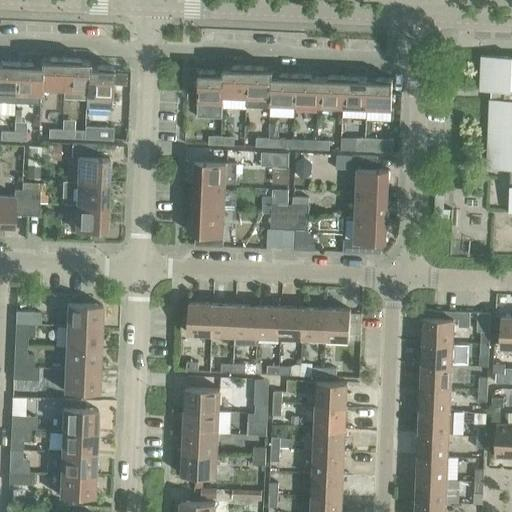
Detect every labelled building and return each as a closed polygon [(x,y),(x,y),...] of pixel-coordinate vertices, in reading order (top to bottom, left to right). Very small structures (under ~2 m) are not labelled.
[(508,212),(511,211),(511,56),(481,55),(479,90),(489,91),(486,168),(510,169),(508,212)] [(39,88),(63,89),(64,58),(48,57),(48,60),(39,60),(39,66),(40,66),(39,88)] [(63,89),(86,90),(87,90),(87,68),(88,68),(88,62),(79,61),(80,59),(64,58),(63,89)] [(0,92),(14,93),(16,62),(0,61),(0,92)] [(39,94),(39,88),(40,66),(39,66),(31,65),(32,63),(16,62),(14,93),(39,94)] [(87,90),(86,90),(85,96),(111,97),(112,66),(96,65),(96,68),(88,68),(87,68),(87,90)] [(222,96),(223,96),(246,97),(248,66),(232,65),(232,68),(223,67),(223,74),(222,96)] [(246,97),(270,98),(271,98),(271,76),(272,76),(272,69),(264,69),(264,67),(248,66),(246,97)] [(223,102),(223,96),(222,96),(223,74),(215,73),(215,71),(199,70),(197,101),(223,102)] [(114,73),(113,82),(127,82),(127,73),(114,73)] [(270,104),(294,105),(295,74),(280,73),(280,76),(272,76),(271,76),(271,98),(270,98),(270,104)] [(294,105),(318,106),(319,78),(311,77),(311,75),(295,74),(294,105)] [(318,106),(342,107),(343,76),(328,75),(327,78),(319,78),(318,106)] [(342,107),(366,108),(367,80),(359,80),(359,77),(343,76),(342,107)] [(367,80),(366,108),(391,109),(392,78),(376,78),(375,80),(367,80)] [(83,139),(92,139),(93,127),(84,126),(83,139)] [(48,138),(61,138),(61,129),(48,129),(48,138)] [(61,129),(61,138),(73,138),(74,130),(61,129)] [(0,132),(0,139),(12,140),(13,132),(0,131),(0,132)] [(13,132),(12,140),(25,141),(25,132),(13,132)] [(208,144),(221,145),(221,136),(208,136),(208,144)] [(221,136),(221,145),(234,145),(234,137),(221,136)] [(255,146),(268,147),(269,138),(256,138),(255,146)] [(269,138),(268,147),(281,147),(281,139),(269,138)] [(355,151),(364,151),(364,138),(355,138),(355,151)] [(364,138),(364,151),(372,151),(373,139),(364,138)] [(281,139),(281,147),(292,148),(292,139),(281,139)] [(292,139),(292,148),(303,148),(304,140),(292,139)] [(303,148),(316,149),(317,140),(304,140),(303,148)] [(317,140),(316,149),(329,149),(329,141),(317,140)] [(76,180),(76,181),(107,182),(108,157),(96,157),(97,144),(72,143),(71,157),(69,157),(68,180),(76,180)] [(28,146),(27,158),(40,159),(41,147),(28,146)] [(273,153),(273,166),(288,166),(288,153),(273,153)] [(357,169),(356,193),(387,194),(388,169),(376,169),(377,156),(351,155),(351,169),(357,169)] [(337,168),(351,168),(351,156),(338,156),(337,168)] [(195,161),(194,185),(225,187),(226,162),(195,161)] [(27,166),(27,177),(39,178),(40,166),(27,166)] [(273,167),(272,183),(287,184),(288,167),(273,167)] [(434,218),(451,219),(452,209),(443,209),(445,177),(436,176),(434,218)] [(63,204),(75,205),(106,206),(107,182),(76,181),(64,180),(63,204)] [(194,185),(193,209),(224,211),(225,187),(194,185)] [(0,194),(0,226),(13,227),(13,215),(26,215),(27,190),(21,190),(14,189),(13,195),(0,194)] [(37,190),(27,190),(26,215),(38,216),(39,190),(37,190)] [(356,193),(355,217),(386,218),(387,194),(356,193)] [(270,229),(283,229),(284,204),(271,203),(270,229)] [(283,229),(295,230),(296,204),(284,204),(283,229)] [(296,204),(295,230),(307,230),(309,205),(296,204)] [(106,206),(75,205),(74,229),(91,230),(103,230),(105,231),(106,206)] [(224,211),(193,209),(192,234),(195,234),(195,245),(223,246),(224,211)] [(386,218),(355,217),(354,241),(343,241),(343,251),(381,253),(381,242),(385,243),(386,218)] [(91,230),(90,240),(103,240),(103,230),(91,230)] [(187,333),(211,334),(212,303),(189,302),(187,333)] [(67,303),(66,325),(101,327),(102,304),(67,303)] [(211,334),(234,335),(235,304),(212,303),(211,334)] [(234,335),(257,336),(258,305),(235,304),(234,335)] [(257,336),(280,337),(281,306),(258,305),(257,336)] [(280,337),(302,338),(304,307),(281,306),(280,337)] [(302,338),(325,339),(326,308),(304,307),(302,338)] [(326,308),(325,339),(349,340),(350,309),(326,308)] [(15,311),(15,323),(40,324),(40,312),(15,311)] [(500,346),(511,347),(511,316),(501,316),(500,342),(500,346)] [(423,317),(422,341),(453,342),(454,318),(423,317)] [(66,325),(65,347),(100,348),(101,327),(66,325)] [(480,331),(480,343),(489,344),(489,332),(480,331)] [(14,336),(14,345),(27,345),(27,337),(14,336)] [(422,341),(421,364),(452,365),(453,342),(422,341)] [(489,344),(480,343),(479,355),(488,356),(489,344)] [(27,345),(14,345),(13,354),(26,354),(27,345)] [(65,347),(64,369),(99,370),(100,348),(65,347)] [(186,370),(198,371),(198,362),(186,362),(186,370)] [(301,364),(300,375),(311,376),(312,367),(312,363),(301,362),(301,364)] [(220,372),(233,372),(233,364),(221,363),(220,372)] [(233,364),(233,372),(245,373),(245,364),(233,364)] [(291,366),(290,375),(300,375),(301,364),(294,364),(291,366)] [(421,364),(420,386),(451,388),(452,365),(421,364)] [(493,364),(493,373),(504,373),(505,364),(493,364)] [(266,374),(278,374),(279,366),(267,365),(266,374)] [(13,366),(12,379),(37,380),(38,367),(13,366)] [(279,366),(278,374),(290,375),(291,366),(279,366)] [(311,376),(324,376),(324,368),(312,367),(311,376)] [(324,368),(324,376),(336,377),(336,368),(324,368)] [(99,370),(64,369),(63,391),(98,392),(99,370)] [(479,377),(478,389),(487,389),(487,377),(479,377)] [(255,378),(254,391),(268,391),(268,390),(268,385),(263,378),(256,378),(255,378)] [(316,381),(315,405),(346,406),(347,382),(316,381)] [(420,386),(419,409),(450,411),(451,388),(420,386)] [(185,387),(184,410),(219,411),(220,389),(185,387)] [(487,389),(478,389),(478,401),(486,401),(487,389)] [(273,391),(273,403),(281,403),(282,391),(273,391)] [(492,397),(491,406),(503,407),(503,398),(492,397)] [(281,403),(273,403),(272,415),(281,415),(281,403)] [(254,404),(254,412),(267,413),(267,404),(254,404)] [(315,405),(314,427),(345,429),(346,406),(315,405)] [(62,408),(61,430),(96,431),(97,409),(62,408)] [(419,409),(418,432),(449,434),(450,411),(419,409)] [(184,410),(183,431),(218,433),(219,411),(184,410)] [(267,413),(254,412),(254,421),(267,422),(267,413)] [(474,413),(474,423),(477,423),(485,423),(486,413),(474,413)] [(11,415),(10,428),(35,429),(36,416),(11,415)] [(477,423),(476,435),(485,435),(485,423),(477,423)] [(495,455),(511,455),(511,424),(496,424),(495,455)] [(314,427),(313,450),(344,452),(345,429),(314,427)] [(61,430),(60,451),(95,453),(96,431),(61,430)] [(183,431),(182,453),(217,454),(218,433),(183,431)] [(418,432),(417,455),(448,457),(449,434),(418,432)] [(485,435),(476,435),(476,447),(484,448),(485,435)] [(271,436),(271,448),(279,449),(279,447),(280,438),(280,437),(271,436)] [(280,438),(279,447),(292,447),(292,438),(280,438)] [(10,441),(9,449),(22,450),(22,441),(10,441)] [(253,447),(252,455),(265,456),(266,447),(253,447)] [(279,449),(271,448),(270,460),(279,461),(279,449)] [(22,450),(9,449),(9,458),(22,459),(22,450)] [(313,450),(312,473),(343,474),(344,452),(313,450)] [(60,451),(59,473),(94,475),(95,453),(60,451)] [(217,454),(182,453),(181,475),(216,477),(217,454)] [(265,456),(252,455),(252,464),(265,465),(265,456)] [(417,455),(416,478),(447,479),(448,457),(417,455)] [(475,469),(474,481),(483,481),(484,469),(475,469)] [(8,471),(8,483),(33,484),(33,472),(8,471)] [(94,475),(59,473),(58,495),(93,497),(94,475)] [(312,473),(311,496),(342,497),(343,474),(312,473)] [(416,478),(415,501),(446,502),(447,479),(416,478)] [(483,481),(474,481),(474,493),(483,493),(483,481)] [(269,482),(269,494),(277,495),(278,483),(269,482)] [(201,488),(201,498),(216,498),(216,488),(201,488)] [(232,489),(232,499),(261,499),(261,490),(232,489)] [(277,495),(269,494),(268,506),(277,507),(277,495)] [(311,496),(310,511),(341,511),(342,497),(311,496)] [(180,501),(179,511),(214,511),(215,503),(180,501)] [(445,511),(446,502),(415,501),(414,511),(445,511)]
